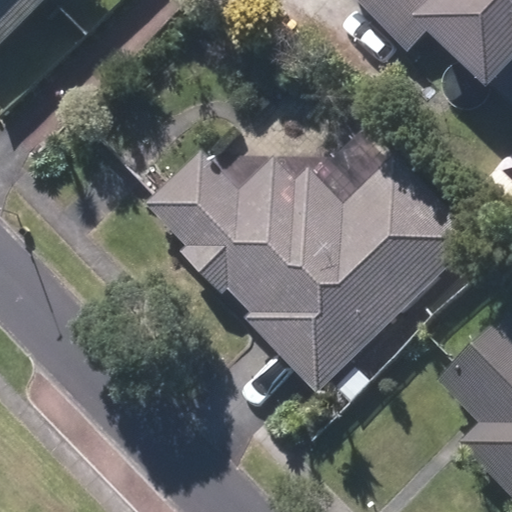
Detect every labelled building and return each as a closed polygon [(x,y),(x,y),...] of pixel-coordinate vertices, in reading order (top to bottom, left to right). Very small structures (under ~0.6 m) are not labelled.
[(0,0),(0,60),(2,62),(69,0),(0,0)] [(445,22),(511,90),(511,0),(371,0),(419,49),(445,22)] [(261,318),(328,389),(486,241),(409,158),(355,209),(321,173),(306,186),(284,163),(253,194),(216,155),(163,204),(204,248),(197,254),(233,293),(240,285),(266,312),(261,318)] [(511,219),(511,169),(510,167),(478,198),(505,226),(511,219)] [(511,327),(456,382),(495,423),(474,443),(511,481),(511,327)] [(342,389),(357,404),(378,384),(363,369),(342,389)]
